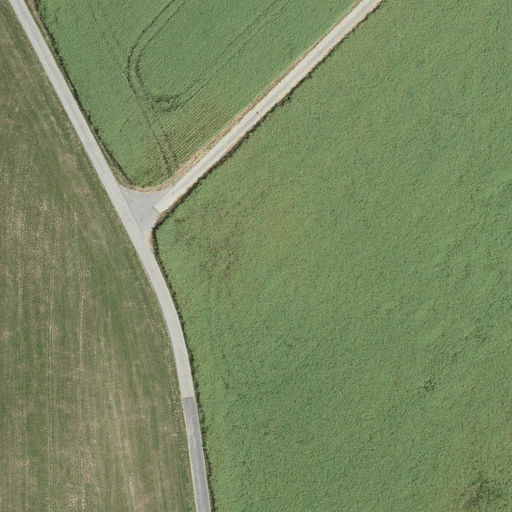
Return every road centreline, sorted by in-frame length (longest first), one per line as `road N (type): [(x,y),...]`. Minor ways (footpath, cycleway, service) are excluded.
road 1 (unclassified): [(18,0),(134,224),(175,327),(207,511)]
road 2 (track): [(134,224),(372,0)]
